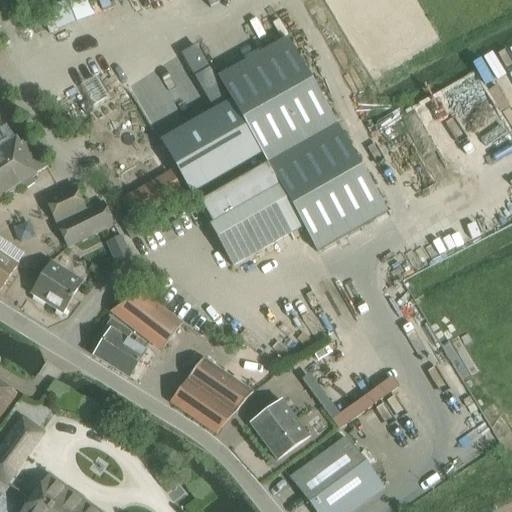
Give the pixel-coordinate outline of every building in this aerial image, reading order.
[(267,166),(337,127),(288,40),(218,80),(267,166)] [(141,160),(113,178),(134,212),(228,152),(178,73),(149,92),(144,83),(128,93),(134,101),(112,116),(141,160)] [(31,140),(19,147),(7,127),(0,130),(0,201),(23,186),(28,190),(35,185),(34,179),(48,169),(31,140)] [(337,127),(267,166),(272,176),(202,215),(233,268),(302,229),(316,254),(386,215),(337,127)] [(46,201),(68,250),(114,227),(103,204),(86,212),(75,188),(46,201)] [(121,222),(132,241),(141,236),(131,217),(121,222)] [(110,242),(119,264),(133,259),(124,236),(110,242)] [(0,291),(18,266),(0,253),(0,291)] [(30,296),(63,316),(84,284),(51,263),(30,296)] [(112,314),(161,352),(181,326),(144,297),(112,314)] [(95,358),(129,380),(149,347),(137,340),(134,345),(128,341),(133,334),(111,321),(104,332),(109,335),(95,358)] [(196,422),(216,436),(252,395),(203,360),(170,404),(171,405),(196,422)] [(392,377),(335,422),(342,431),(399,386),(392,377)] [(0,418),(17,396),(0,384),(0,418)] [(250,427),(277,462),(309,439),(282,404),(250,427)] [(38,432),(18,417),(0,442),(0,480),(1,481),(38,432)] [(354,511),(384,491),(346,440),(290,480),(313,511),(354,511)] [(96,511),(44,474),(16,511),(96,511)]
